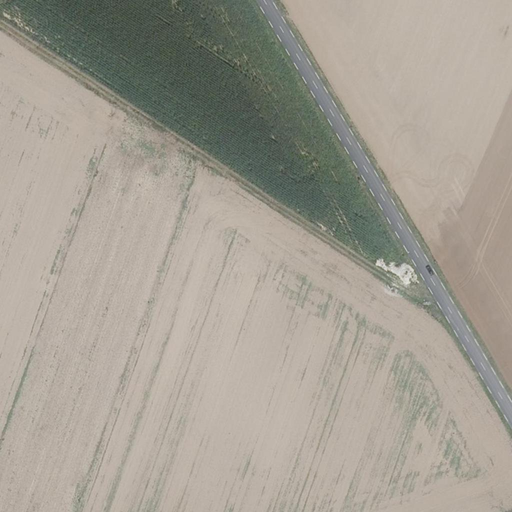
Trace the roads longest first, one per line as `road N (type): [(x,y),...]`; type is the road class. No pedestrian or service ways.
road 1 (track): [(0,23),(386,280),(447,307)]
road 2 (secondary): [(264,0),(511,415)]
